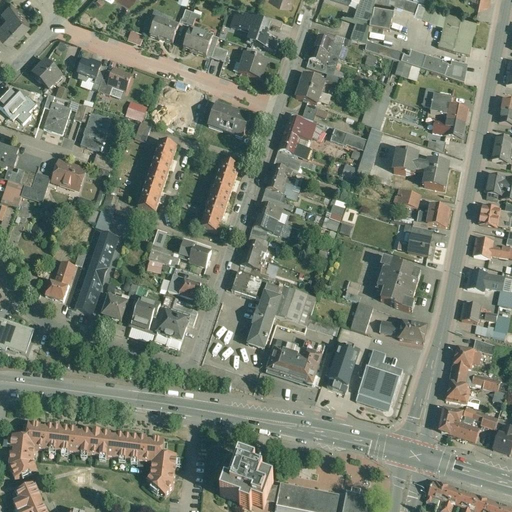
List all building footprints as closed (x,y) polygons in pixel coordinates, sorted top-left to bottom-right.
[(375,0),(359,0),(354,17),(359,19),(371,22),(375,0)] [(470,57),(477,21),(460,15),(445,10),(419,2),(414,0),(375,0),(371,22),(369,32),(367,43),(367,47),(366,52),(400,63),(408,66),(411,67),(422,71),(445,79),(464,85),(468,67),(470,57)] [(0,26),(0,33),(1,34),(10,43),(30,23),(11,5),(2,13),(8,18),(0,26)] [(186,8),(181,24),(186,26),(187,25),(192,10),(186,8)] [(202,14),(192,10),(187,25),(193,28),(197,17),(200,19),(202,14)] [(261,23),(237,15),(232,29),(239,32),(240,30),(255,35),(251,44),(274,52),(278,41),(266,37),(270,26),(265,24),(261,23)] [(283,24),(267,18),(265,24),(270,26),(281,30),(283,24)] [(371,22),(359,19),(352,42),(367,47),(369,32),(371,22)] [(180,28),(157,20),(151,37),(160,41),(160,40),(174,44),(180,28)] [(214,37),(192,29),(191,32),(190,32),(184,49),(207,58),(213,40),(214,37)] [(132,32),(128,42),(142,47),(146,37),(132,32)] [(335,45),(317,39),(313,50),(328,55),(339,59),(344,46),(335,43),(335,45)] [(228,53),(216,48),(212,60),(225,64),(228,53)] [(328,55),(313,50),(309,61),(321,65),(320,67),(335,72),(339,59),(328,55)] [(268,63),(246,56),(243,66),(240,75),(262,82),(268,63)] [(321,65),(309,61),(306,69),(328,76),(330,77),(330,76),(333,77),(335,72),(320,67),(321,65)] [(89,65),(84,63),(84,62),(78,76),(79,76),(95,82),(97,79),(101,68),(102,66),(101,66),(91,63),(91,62),(90,62),(89,65)] [(62,77),(47,63),(34,76),(49,91),(62,77)] [(408,66),(400,63),(396,75),(407,79),(411,67),(408,66)] [(217,76),(220,68),(209,65),(207,72),(217,76)] [(107,70),(101,68),(97,79),(103,81),(107,70)] [(110,84),(106,96),(110,98),(113,88),(126,93),(132,77),(123,74),(123,73),(119,72),(118,73),(114,71),(110,84)] [(325,83),(304,76),(300,88),(321,95),(325,84),(325,83)] [(333,77),(330,76),(330,77),(328,76),(325,83),(325,84),(343,90),(346,82),(333,77)] [(110,84),(103,81),(98,93),(106,96),(110,84)] [(61,88),(57,98),(64,101),(67,90),(61,88)] [(321,95),(300,88),(296,100),(317,107),(319,103),(328,106),(331,98),(321,95)] [(14,91),(0,106),(0,108),(11,119),(17,113),(20,116),(25,110),(29,114),(37,105),(30,98),(26,102),(14,91)] [(55,98),(49,96),(45,109),(50,111),(52,105),(53,105),(55,98)] [(379,131),(388,98),(379,96),(378,100),(367,97),(359,125),(379,131)] [(210,106),(188,98),(188,99),(182,97),(176,114),(177,114),(171,132),(186,136),(192,119),(194,119),(197,113),(206,116),(207,113),(210,106)] [(469,111),(444,106),(446,99),(434,97),(433,104),(432,104),(432,106),(431,114),(448,118),(448,122),(466,126),(469,111)] [(511,103),(504,102),(501,113),(511,115),(511,103)] [(53,105),(52,105),(50,111),(44,130),(63,137),(71,111),(53,105)] [(87,107),(79,105),(74,122),(81,124),(81,123),(87,107)] [(87,107),(81,123),(88,126),(91,116),(94,110),(87,107)] [(318,111),(307,107),(303,119),(314,123),(318,111)] [(250,120),(216,108),(213,115),(209,127),(243,139),(250,120)] [(20,116),(17,119),(23,125),(32,116),(29,114),(25,110),(20,116)] [(167,117),(148,110),(144,123),(153,126),(163,129),(167,117)] [(206,116),(203,125),(209,127),(213,115),(207,113),(206,116)] [(511,115),(501,113),(499,124),(511,126),(511,115)] [(91,116),(88,126),(81,147),(98,153),(101,143),(104,144),(111,122),(98,117),(98,118),(91,116)] [(315,128),(290,120),(282,142),(298,147),(300,141),(310,144),(315,128)] [(448,122),(447,125),(435,123),(433,134),(445,137),(444,137),(463,141),(466,126),(448,122)] [(142,124),(136,140),(146,144),(153,126),(144,123),(144,124),(142,124)] [(348,135),(336,130),(331,142),(343,147),(348,135)] [(365,153),(357,177),(369,180),(384,134),(372,131),(365,153)] [(368,142),(348,135),(343,147),(346,148),(347,146),(365,153),(368,142)] [(511,143),(511,142),(496,140),(494,151),(511,154),(511,151),(511,150),(511,143)] [(298,147),(282,142),(279,153),(296,159),(298,153),(296,152),(298,147)] [(446,144),(437,142),(435,152),(444,155),(446,144)] [(160,143),(139,206),(157,212),(177,149),(160,143)] [(0,168),(4,170),(5,166),(14,169),(18,157),(17,157),(19,151),(4,146),(3,149),(0,148),(0,168)] [(511,154),(494,151),(492,162),(508,165),(509,158),(511,158),(511,154)] [(418,158),(398,154),(395,174),(414,178),(415,173),(416,165),(418,158)] [(115,162),(96,156),(93,168),(111,174),(115,162)] [(302,163),(290,158),(288,163),(301,167),(302,163)] [(288,163),(276,159),(274,164),(299,173),(301,167),(288,163)] [(222,163),(201,226),(219,232),(240,169),(222,163)] [(87,172),(62,164),(60,171),(57,170),(52,183),(62,186),(63,183),(81,189),(87,172)] [(447,168),(429,164),(428,168),(416,165),(415,173),(427,176),(424,189),(443,192),(447,168)] [(297,175),(273,167),(269,179),(286,184),(288,179),(295,181),(297,175)] [(29,174),(19,170),(17,175),(13,173),(10,182),(24,187),(25,187),(29,174)] [(36,176),(29,174),(25,187),(32,190),(36,176)] [(50,180),(36,176),(32,190),(45,194),(50,180)] [(511,181),(489,177),(486,195),(501,198),(501,200),(511,202),(511,181)] [(286,184),(269,179),(266,190),(285,196),(287,191),(284,190),(286,184)] [(10,182),(8,182),(1,204),(17,209),(24,187),(10,182)] [(32,190),(25,187),(22,197),(42,204),(45,194),(32,190)] [(285,196),(266,190),(264,198),(274,202),(283,204),(286,197),(285,196)] [(421,197),(400,191),(398,198),(397,197),(395,204),(400,206),(417,210),(421,197)] [(295,194),(289,192),(287,198),(296,201),(297,196),(295,194)] [(118,199),(107,195),(102,213),(112,216),(118,199)] [(274,202),(264,198),(262,203),(273,207),(273,206),(274,202)] [(283,204),(274,202),(273,206),(284,210),(285,205),(283,204)] [(283,213),(261,205),(257,217),(279,224),(283,213)] [(0,218),(0,221),(4,223),(1,232),(8,234),(16,211),(4,207),(0,218)] [(449,210),(431,207),(430,215),(419,213),(417,224),(428,226),(445,229),(449,210)] [(511,214),(505,213),(500,212),(483,209),(480,226),(497,229),(497,226),(504,227),(503,230),(510,231),(511,228),(511,221),(511,214)] [(101,215),(93,212),(89,223),(97,226),(101,215)] [(113,217),(102,213),(101,215),(97,226),(96,230),(107,234),(113,217)] [(279,224),(257,217),(253,229),(280,238),(284,226),(279,224)] [(348,236),(351,225),(340,222),(337,233),(348,236)] [(417,224),(414,223),(413,229),(427,232),(428,226),(417,224)] [(275,238),(253,231),(251,236),(273,244),(275,238)] [(433,233),(421,231),(419,240),(431,242),(433,233)] [(119,241),(102,235),(76,312),(93,318),(119,241)] [(251,236),(250,236),(248,244),(266,250),(270,243),(251,236)] [(419,240),(411,238),(408,254),(428,258),(431,242),(419,240)] [(493,245),(478,242),(475,259),(490,262),(491,258),(492,250),(493,245)] [(266,250),(248,244),(244,254),(262,260),(266,250)] [(211,254),(183,246),(183,248),(181,248),(180,251),(181,252),(181,253),(192,257),(190,264),(206,269),(211,254)] [(324,259),(327,249),(318,247),(316,256),(324,259)] [(181,257),(153,248),(149,260),(177,269),(181,257)] [(510,252),(503,250),(502,252),(492,250),(491,258),(508,261),(510,252)] [(87,256),(79,254),(75,266),(82,268),(87,256)] [(262,260),(244,254),(240,267),(252,271),(259,273),(261,266),(260,266),(262,261),(266,263),(267,262),(262,260)] [(158,275),(161,264),(146,261),(144,271),(158,275)] [(420,274),(401,268),(401,266),(384,261),(387,262),(381,284),(388,286),(383,303),(397,307),(397,309),(411,313),(420,283),(417,283),(420,274)] [(63,265),(56,285),(51,283),(46,298),(65,305),(77,269),(63,265)] [(259,273),(252,271),(250,278),(267,283),(269,278),(258,275),(259,273)] [(250,278),(238,274),(231,293),(263,304),(259,315),(257,314),(253,328),(255,328),(251,340),(256,342),(255,344),(265,348),(275,319),(285,289),(267,283),(250,278)] [(487,277),(471,274),(468,290),(484,293),(485,289),(501,292),(503,280),(487,277)] [(185,281),(174,277),(171,285),(180,288),(182,288),(185,281)] [(201,286),(185,281),(182,288),(180,296),(196,301),(201,286)] [(362,287),(352,284),(348,294),(353,295),(350,301),(361,305),(363,299),(359,297),(362,287)] [(180,288),(171,285),(169,290),(178,293),(180,288)] [(139,288),(134,286),(130,298),(135,300),(139,288)] [(149,291),(139,288),(135,300),(141,302),(141,301),(145,302),(149,291)] [(317,300),(285,289),(275,319),(307,330),(311,316),(317,300)] [(511,295),(501,293),(500,300),(510,302),(511,295)] [(178,301),(166,297),(162,309),(165,310),(166,309),(172,312),(174,306),(176,307),(178,301)] [(122,303),(109,299),(103,316),(121,323),(127,305),(128,305),(129,300),(123,298),(122,303)] [(145,302),(141,301),(141,302),(133,327),(157,335),(162,320),(160,319),(159,321),(157,320),(161,308),(145,302)] [(347,330),(361,334),(369,309),(355,305),(347,330)] [(480,309),(465,306),(461,323),(476,326),(478,322),(479,314),(480,309)] [(172,312),(166,309),(165,310),(162,320),(157,335),(182,343),(188,326),(191,318),(190,317),(172,312)] [(504,313),(498,312),(496,317),(494,325),(501,326),(504,313)] [(196,317),(191,315),(190,317),(191,318),(188,326),(194,328),(198,314),(197,314),(196,317)] [(496,317),(485,314),(485,315),(479,314),(478,322),(494,325),(496,317)] [(340,328),(311,318),(308,328),(337,337),(340,328)] [(31,330),(0,319),(0,346),(7,349),(8,345),(24,351),(25,350),(27,344),(27,342),(31,330)] [(416,326),(409,325),(409,326),(401,325),(401,328),(383,324),(381,335),(399,338),(399,341),(422,345),(425,329),(416,327),(416,326)] [(182,343),(157,335),(154,342),(180,350),(182,343)] [(495,348),(476,341),(473,352),(481,354),(481,355),(493,357),(495,348)] [(325,348),(306,342),(302,353),(322,359),(325,348)] [(288,346),(278,343),(275,351),(285,355),(285,352),(284,352),(286,346),(288,347),(288,346)] [(288,346),(288,347),(286,346),(284,352),(285,352),(285,355),(275,351),(267,373),(312,388),(322,359),(302,353),(296,351),(296,349),(288,346)] [(342,346),(328,389),(348,396),(362,352),(342,346)] [(473,352),(457,349),(453,368),(471,371),(472,365),(479,367),(481,355),(481,354),(473,352)] [(374,353),(368,371),(400,382),(403,373),(383,366),(386,357),(374,353)] [(471,371),(453,368),(450,384),(468,387),(466,386),(468,373),(469,371),(471,372),(471,371)] [(368,371),(367,371),(358,397),(392,408),(400,382),(368,371)] [(475,374),(468,373),(466,386),(468,387),(475,389),(476,386),(483,388),(483,390),(495,393),(498,394),(501,384),(475,377),(475,374)] [(468,387),(450,384),(446,403),(467,407),(469,398),(466,398),(468,387)] [(507,396),(498,393),(498,394),(495,393),(493,403),(504,406),(507,396)] [(392,408),(358,397),(356,403),(383,412),(387,413),(390,411),(392,408)] [(498,421),(466,410),(464,417),(466,418),(465,423),(464,427),(470,429),(471,426),(473,427),(475,421),(483,424),(483,423),(496,427),(498,421)] [(462,416),(444,412),(440,431),(442,434),(450,437),(454,424),(460,426),(460,425),(463,417),(462,416)] [(496,427),(483,423),(483,424),(482,427),(495,432),(496,427)] [(464,427),(460,425),(460,426),(454,424),(450,437),(475,445),(480,432),(470,429),(464,427)] [(27,440),(13,438),(9,468),(15,481),(37,471),(34,464),(36,450),(98,458),(101,434),(29,426),(27,440)] [(511,429),(504,427),(502,435),(499,434),(494,451),(509,456),(511,446),(511,429)] [(165,442),(101,434),(98,458),(152,465),(151,479),(147,483),(166,498),(174,488),(177,458),(163,456),(165,442)] [(255,465),(238,460),(228,486),(225,484),(221,497),(241,505),(240,508),(251,511),(253,504),(252,507),(264,510),(267,503),(273,483),(261,479),(262,476),(252,472),(255,465)] [(436,484),(433,485),(429,498),(427,504),(431,505),(433,499),(440,502),(445,487),(438,485),(436,484)] [(35,486),(16,494),(19,502),(14,505),(16,511),(47,511),(44,506),(43,507),(41,503),(43,502),(35,486)] [(336,511),(340,497),(281,486),(280,489),(272,487),(267,503),(277,505),(277,508),(298,511),(336,511)] [(450,489),(445,487),(440,502),(445,503),(441,511),(446,511),(454,490),(450,489)] [(459,492),(454,490),(446,511),(451,511),(454,506),(459,508),(464,494),(459,492)] [(361,496),(349,494),(345,511),(367,511),(368,508),(367,508),(368,500),(361,498),(361,496)] [(468,495),(464,494),(459,508),(464,510),(462,511),(467,511),(473,497),(468,495)] [(473,497),(467,511),(478,511),(483,500),(478,499),(478,498),(473,497)] [(440,502),(433,499),(431,505),(438,508),(440,502)] [(490,503),(483,500),(478,511),(491,511),(495,504),(490,503)]
